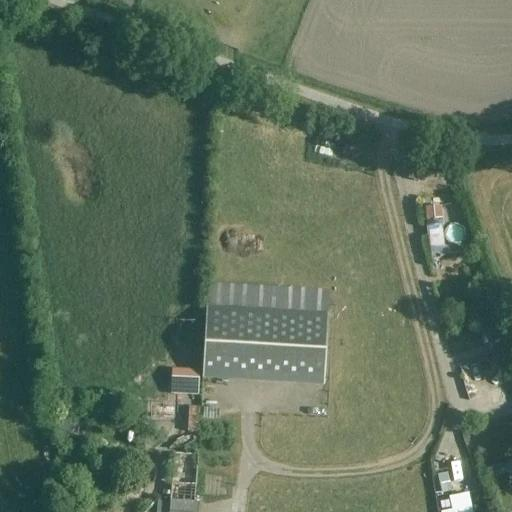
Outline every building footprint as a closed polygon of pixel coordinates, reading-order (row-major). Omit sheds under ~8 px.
[(442,175),(444,158),(408,153),(406,171),(422,173),(442,175)] [(324,381),(329,292),(209,286),(204,374),(324,381)] [(511,390),(510,373),(495,375),(498,398),(511,396),(511,390)] [(203,402),(202,377),(191,378),(192,403),(203,402)] [(267,392),(267,412),(300,412),(300,393),(267,392)] [(168,511),(193,511),(196,480),(193,480),(195,455),(173,454),(168,511)] [(117,471),(117,455),(103,455),(103,471),(117,471)] [(491,478),(511,472),(511,461),(488,468),(491,478)] [(434,485),(444,483),(440,464),(430,466),(434,485)] [(450,499),(452,511),(471,511),(468,495),(450,499)]
